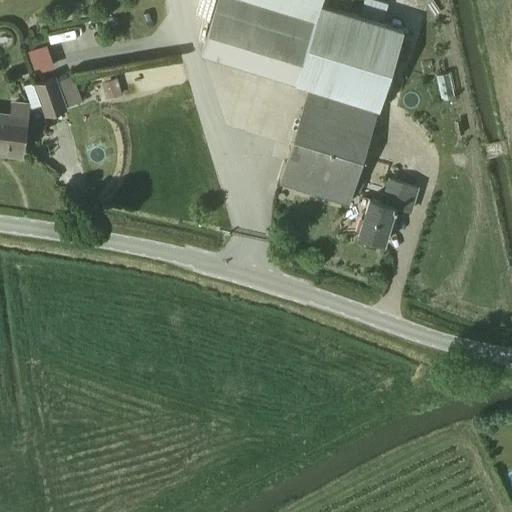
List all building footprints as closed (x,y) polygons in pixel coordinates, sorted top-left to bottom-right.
[(205,5),(198,28),(207,31),(200,52),(294,81),(309,85),(278,182),(349,204),(350,203),(349,202),(353,191),(360,193),(363,183),(356,181),(379,107),(404,27),(320,1),(320,0),(216,0),(214,8),(205,5)] [(123,94),(118,77),(117,77),(115,71),(101,75),(102,82),(101,82),(106,99),(123,94)] [(72,74),(56,79),(65,106),(81,100),(72,74)] [(55,76),(36,83),(46,113),(65,106),(56,79),(55,76)] [(0,146),(4,147),(4,151),(23,153),(29,104),(12,102),(10,117),(0,115),(0,146)] [(388,176),(380,200),(369,197),(358,234),(384,242),(394,207),(411,213),(419,185),(388,176)]
